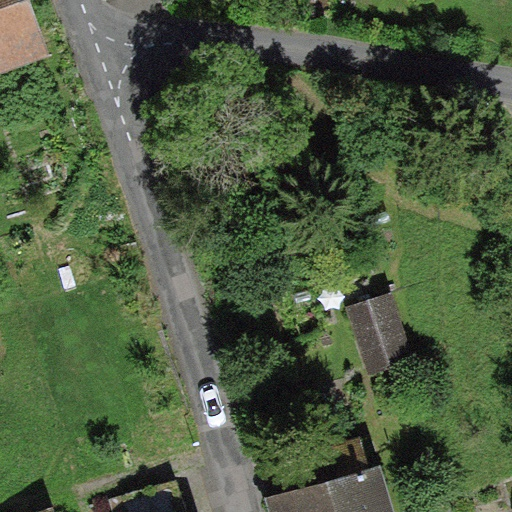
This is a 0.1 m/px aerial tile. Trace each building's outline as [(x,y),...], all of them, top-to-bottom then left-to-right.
[(26,0),(0,0),(0,82),(50,65),(26,0)] [(394,297),(348,311),(369,379),(415,365),(394,297)] [(398,511),(380,451),(264,487),(271,511),(398,511)] [(204,511),(203,507),(188,511),(186,511),(175,474),(102,498),(106,511),(204,511)] [(58,511),(53,498),(15,511),(58,511)]
